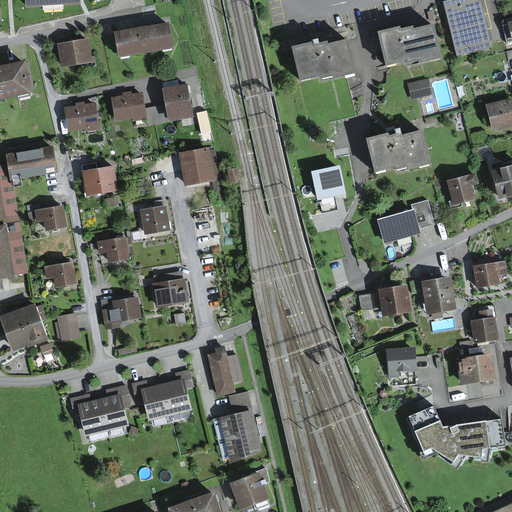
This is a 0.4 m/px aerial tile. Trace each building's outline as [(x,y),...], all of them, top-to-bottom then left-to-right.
[(481,0),(463,0),(443,5),(456,58),(493,49),(481,0)] [(436,23),(380,34),(387,68),(442,57),(436,23)] [(174,26),(120,33),(123,55),(177,48),(174,26)] [(89,37),(60,42),(64,66),(93,60),(89,37)] [(353,37),(291,48),(298,86),(360,74),(353,37)] [(31,64),(0,69),(0,99),(36,92),(31,64)] [(193,93),(169,97),(172,121),(196,117),(193,93)] [(511,93),(484,100),(491,130),(511,124),(511,93)] [(145,94),(113,99),(117,121),(148,117),(145,94)] [(96,105),(67,108),(70,133),(98,129),(96,105)] [(425,130),(370,143),(378,175),(432,161),(425,130)] [(51,148),(7,156),(10,173),(54,165),(51,148)] [(212,148),(179,153),(184,183),(216,178),(212,148)] [(10,173),(7,156),(0,157),(0,278),(28,274),(10,173)] [(114,156),(85,161),(91,193),(120,188),(114,156)] [(511,162),(493,166),(499,199),(511,196),(511,162)] [(342,171),(313,178),(320,205),(349,198),(342,171)] [(469,174),(448,179),(455,204),(476,198),(469,174)] [(421,178),(368,197),(380,231),(418,217),(412,200),(427,195),(421,178)] [(169,203),(144,206),(147,232),(172,229),(169,203)] [(66,205),(41,210),(46,235),(71,230),(66,205)] [(129,234),(104,239),(108,262),(133,257),(129,234)] [(75,262),(51,266),(55,289),(79,285),(75,262)] [(494,262),(466,266),(470,290),(498,286),(494,262)] [(446,274),(417,280),(423,310),(452,304),(446,274)] [(189,278),(157,282),(160,307),(193,303),(189,278)] [(405,284),(378,288),(383,314),(409,309),(405,284)] [(140,298),(108,301),(110,323),(143,319),(140,298)] [(45,326),(40,308),(8,317),(13,335),(45,326)] [(480,319),(471,321),(475,343),(499,339),(496,317),(493,317),(492,309),(479,311),(480,319)] [(75,317),(61,319),(64,341),(78,339),(75,317)] [(50,344),(45,326),(13,335),(18,353),(50,344)] [(224,345),(204,349),(213,392),(233,388),(224,345)] [(415,347),(386,349),(388,378),(399,378),(399,372),(417,371),(415,347)] [(493,356),(455,362),(458,386),(496,380),(493,356)] [(193,414),(187,386),(167,390),(173,418),(193,414)] [(243,388),(230,390),(232,405),(246,402),(243,388)] [(167,390),(147,394),(153,422),(173,418),(167,390)] [(128,427),(122,399),(102,403),(108,431),(128,427)] [(102,403),(82,408),(88,436),(108,431),(102,403)] [(506,446),(502,419),(443,427),(434,406),(405,418),(423,460),(435,455),(458,469),(466,456),(488,462),(490,448),(506,446)] [(218,419),(223,440),(254,433),(249,412),(218,419)] [(223,440),(228,462),(259,454),(254,433),(223,440)] [(261,473),(233,485),(242,506),(270,495),(261,473)] [(221,511),(215,492),(172,507),(174,511),(221,511)] [(511,511),(511,498),(483,511),(511,511)]
